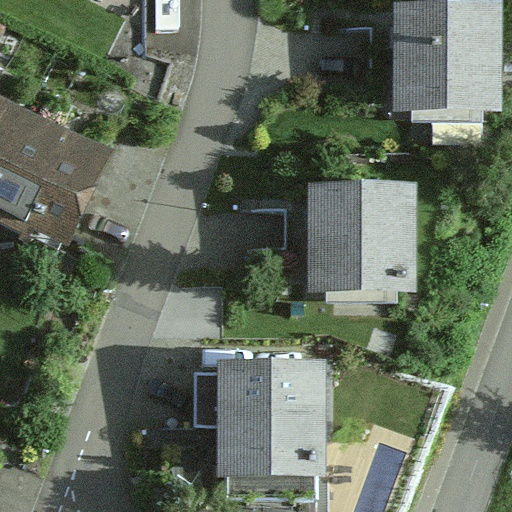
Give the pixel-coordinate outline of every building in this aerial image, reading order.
[(511,128),(511,17),(404,17),(404,129),(511,128)] [(0,207),(43,125),(0,102),(0,207)] [(123,165),(43,125),(0,207),(0,230),(71,266),(123,165)] [(427,314),(427,203),(318,204),(318,314),(427,314)] [(339,498),(340,382),(229,381),(228,497),(339,498)] [(193,425),(197,477),(221,476),(218,423),(193,425)]
